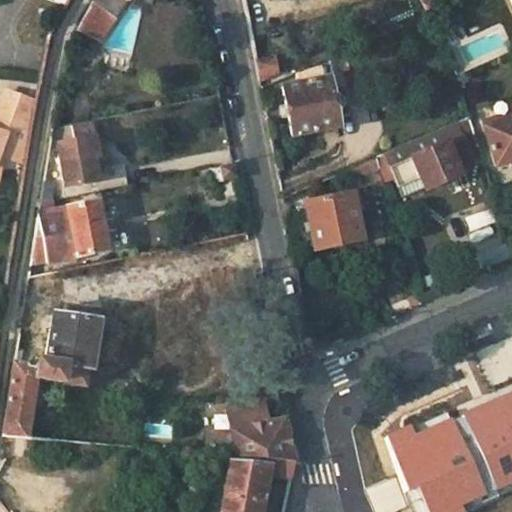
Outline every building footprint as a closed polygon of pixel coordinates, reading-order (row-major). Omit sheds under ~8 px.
[(67,0),(53,0),(51,4),(62,9),(67,0)] [(89,0),(74,29),(97,39),(105,26),(122,0),(89,0)] [(430,1),(421,5),(425,14),(435,10),(430,1)] [(290,134),(336,125),(327,77),(333,76),(329,55),(304,66),(306,81),(281,85),(290,134)] [(255,72),(256,79),(276,71),(270,56),(253,63),(255,72)] [(0,164),(4,151),(25,159),(29,133),(35,100),(8,90),(0,114),(0,164)] [(511,117),(477,130),(490,167),(511,159),(511,117)] [(55,141),(63,187),(96,180),(97,189),(126,183),(122,163),(93,167),(89,144),(92,143),(88,119),(67,123),(70,138),(55,141)] [(454,123),(436,130),(440,140),(458,133),(454,123)] [(436,130),(377,155),(392,188),(417,178),(422,189),(472,168),(458,133),(440,140),(436,130)] [(342,170),(346,179),(361,173),(374,167),(371,157),(342,170)] [(206,168),(208,182),(235,177),(232,163),(206,168)] [(374,167),(361,173),(366,188),(380,185),(374,167)] [(52,181),(41,179),(38,200),(49,198),(52,181)] [(304,203),(312,249),(358,241),(350,194),(304,203)] [(38,200),(36,211),(51,208),(49,198),(38,200)] [(95,200),(51,208),(36,211),(41,236),(32,238),(27,264),(104,248),(95,200)] [(464,216),(468,231),(495,224),(492,209),(464,216)] [(165,247),(167,258),(193,253),(190,242),(165,247)] [(165,247),(139,252),(141,264),(167,258),(165,247)] [(10,373),(33,377),(80,383),(83,369),(87,369),(88,364),(98,373),(113,358),(116,339),(108,319),(94,323),(95,320),(92,319),(93,310),(64,305),(63,315),(51,313),(51,308),(48,307),(53,280),(92,272),(91,262),(25,274),(18,322),(43,326),(39,353),(26,358),(30,335),(17,333),(10,373)] [(25,426),(33,377),(10,373),(0,433),(46,438),(47,430),(39,429),(39,427),(25,426)] [(511,393),(482,407),(462,416),(463,420),(452,426),(449,423),(414,438),(409,428),(386,437),(415,511),(460,511),(458,506),(495,490),(511,482),(511,393)] [(265,421),(262,402),(229,406),(232,426),(265,421)] [(447,413),(409,428),(414,438),(449,423),(447,413)] [(232,426),(238,455),(266,457),(292,460),(283,418),(265,421),(232,426)] [(238,455),(222,453),(220,460),(264,467),(266,457),(238,455)] [(288,476),(292,460),(266,457),(264,467),(264,472),(288,476)] [(256,511),(264,472),(264,467),(220,460),(219,467),(227,468),(218,511),(256,511)] [(495,490),(458,506),(460,511),(470,511),(499,499),(495,490)]
